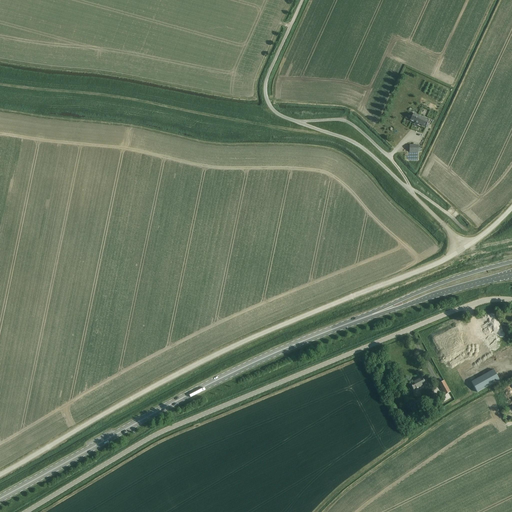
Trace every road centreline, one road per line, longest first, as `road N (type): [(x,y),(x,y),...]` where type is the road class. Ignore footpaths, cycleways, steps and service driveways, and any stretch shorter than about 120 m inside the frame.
road 1 (unclassified): [(25,511),(159,432),(466,305),(511,301)]
road 2 (unclassified): [(0,473),(231,347),(464,248)]
road 3 (primary): [(375,313),(237,370),(0,498)]
road 4 (track): [(0,84),(121,96),(274,126),(297,122)]
road 5 (unclassified): [(464,248),(359,146),(297,122)]
road 6 (unclassified): [(297,122),(270,107),(265,88),(303,0)]
road 7 (primary): [(511,261),(375,313)]
road 8 (primary): [(375,313),(511,274)]
